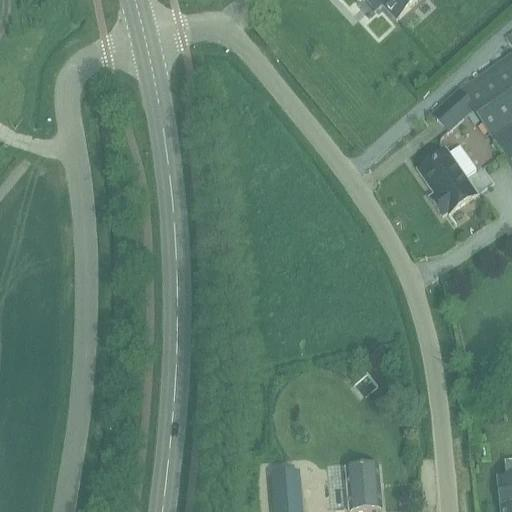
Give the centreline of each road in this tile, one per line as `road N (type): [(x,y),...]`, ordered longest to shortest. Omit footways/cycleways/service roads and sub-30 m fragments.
road 1 (unclassified): [(449,511),(438,390),(412,293),(371,208),(229,32),(208,27),(145,43)]
road 2 (unclassified): [(60,511),(85,364),(86,296),(65,90),(80,63),(145,43)]
road 3 (tertiary): [(160,511),(175,389),(174,208),(145,43)]
